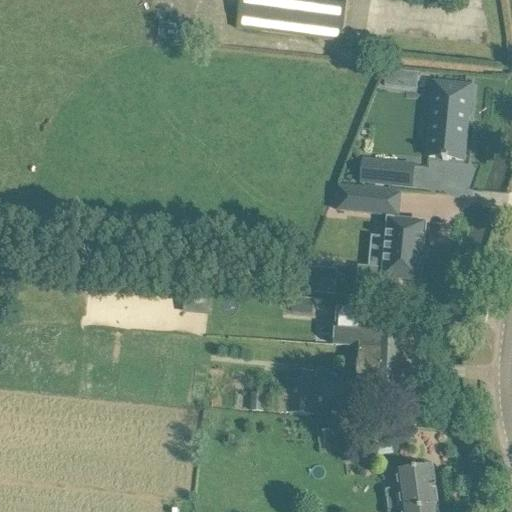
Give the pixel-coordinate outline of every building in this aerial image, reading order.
[(342,43),(347,0),(239,0),(236,29),(342,43)] [(431,121),(427,157),(443,159),(443,160),(448,161),(448,159),(463,161),(468,116),(471,116),(474,87),(441,84),(438,122),(431,121)] [(363,160),(361,183),(392,187),(394,164),(363,160)] [(340,189),(338,211),(374,215),(376,193),(340,189)] [(358,267),(356,292),(399,296),(400,280),(417,282),(420,282),(420,279),(425,226),(425,223),(422,223),(391,220),(388,220),(388,223),(384,269),(358,267)] [(308,271),(306,294),(333,297),(335,273),(308,271)] [(185,294),(184,306),(210,308),(211,296),(185,294)] [(337,305),(336,319),(365,320),(366,306),(337,305)] [(478,310),(476,320),(486,322),(488,312),(478,310)] [(335,330),(335,346),(360,347),(360,348),(366,348),(378,349),(378,351),(393,352),(400,353),(402,332),(382,331),(378,331),(378,332),(364,331),(365,320),(336,319),(335,330)] [(358,364),(357,384),(378,385),(398,386),(400,353),(393,352),(378,351),(378,349),(366,348),(360,348),(359,364),(358,364)] [(290,373),(288,415),(314,417),(316,374),(290,373)] [(251,395),(250,413),(263,414),(264,396),(251,395)] [(390,434),(370,437),(372,457),(393,454),(390,434)] [(438,511),(438,509),(439,509),(433,467),(396,472),(401,511),(438,511)]
